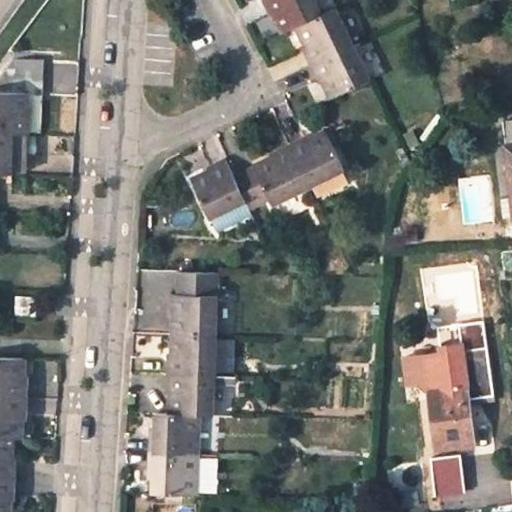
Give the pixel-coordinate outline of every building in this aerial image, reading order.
[(261,0),(269,17),(274,15),(283,32),(297,25),(321,14),(314,0),(261,0)] [(321,14),(297,25),(306,42),(300,45),(305,55),(310,64),(354,43),(336,7),(321,14)] [(332,97),(371,78),(354,43),(310,64),(314,73),(318,82),(323,79),(332,97)] [(0,132),(13,133),(28,133),(30,94),(0,92),(0,132)] [(46,134),(47,94),(30,94),(28,133),(29,133),(46,134)] [(511,182),(511,121),(503,123),(506,145),(510,182),(511,182)] [(344,170),(325,131),(309,139),(306,135),(289,144),(310,186),(344,170)] [(0,172),(12,173),(13,133),(0,132),(0,172)] [(12,173),(29,173),(29,133),(28,133),(13,133),(12,173)] [(252,208),(254,213),(310,186),(289,144),(272,153),(273,157),(255,166),(258,173),(238,182),(248,200),(252,208)] [(210,172),(191,181),(209,218),(248,200),(238,182),(226,158),(208,167),(210,172)] [(252,208),(248,200),(209,218),(213,226),(252,208)] [(215,335),(217,273),(177,272),(177,293),(168,294),(168,314),(172,314),(172,334),(215,335)] [(38,297),(15,296),(15,314),(37,315),(38,297)] [(166,374),(214,375),(215,335),(172,334),(171,354),(167,354),(166,374)] [(431,390),(438,446),(475,442),(468,386),(463,349),(414,354),(415,367),(417,382),(431,390)] [(0,397),(28,398),(29,378),(23,378),(24,358),(0,357),(0,397)] [(417,382),(415,367),(406,368),(409,393),(431,390),(417,382)] [(199,415),(213,415),(214,375),(166,374),(165,394),(169,394),(169,414),(199,415)] [(468,380),(468,386),(472,411),(484,410),(480,379),(468,380)] [(22,419),(27,419),(28,398),(0,397),(0,436),(13,437),(22,437),(22,419)] [(169,414),(156,413),(155,453),(197,454),(199,415),(169,414)] [(0,436),(0,477),(17,478),(17,468),(17,457),(12,457),(13,437),(0,436)] [(153,493),(196,494),(197,454),(155,453),(153,493)] [(468,492),(466,453),(435,455),(437,493),(468,492)] [(10,511),(11,499),(16,498),(17,489),(17,478),(0,477),(0,511),(10,511)]
